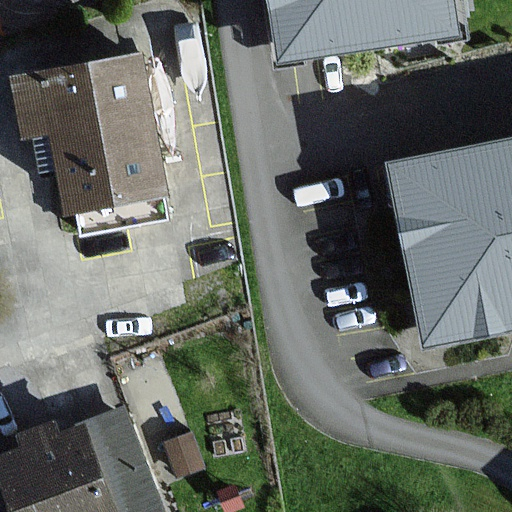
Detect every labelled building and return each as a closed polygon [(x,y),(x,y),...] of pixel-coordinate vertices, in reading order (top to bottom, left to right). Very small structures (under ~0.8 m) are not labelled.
[(456,30),(450,0),(276,0),(286,56),(456,30)] [(67,208),(159,194),(138,60),(20,79),(29,135),(55,131),(67,208)] [(511,322),(511,143),(393,166),(427,339),(511,322)] [(161,511),(125,412),(83,427),(114,511),(161,511)] [(0,473),(14,511),(114,511),(83,427),(0,457),(0,473)] [(201,464),(192,435),(168,443),(178,472),(201,464)]
